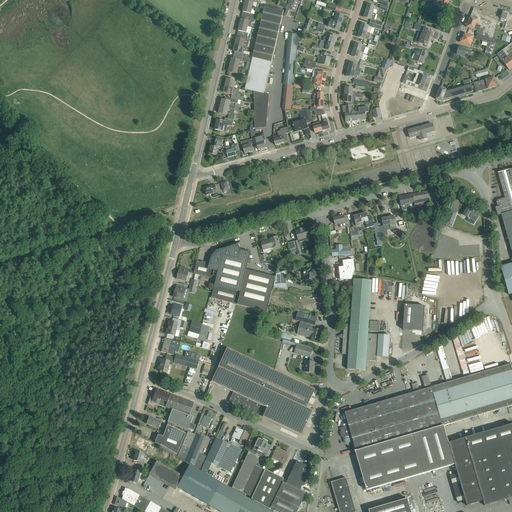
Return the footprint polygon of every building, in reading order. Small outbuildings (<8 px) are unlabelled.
[(290,0),(287,9),(284,16),(289,18),(289,16),(291,11),(296,13),(299,3),(301,4),(302,0),(300,0),(300,2),(295,0),(290,0)] [(426,0),(424,6),(433,10),(435,5),(433,5),(435,0),(426,0)] [(435,0),(433,5),(435,5),(445,9),(449,0),(435,0)] [(366,11),(373,13),(374,10),(377,11),(378,8),(375,7),(368,5),(366,11)] [(252,8),(245,6),(243,12),(242,13),(245,14),(245,16),(251,18),(252,14),(251,14),(252,8)] [(284,11),(265,6),(255,48),(274,52),(284,11)] [(474,8),(470,18),(477,20),(474,29),(478,30),(476,34),(477,34),(476,39),(495,45),(496,40),(492,39),(493,36),(495,32),(496,28),(499,18),(485,12),(483,11),(482,11),(474,8)] [(376,14),(373,13),(366,11),(364,17),(374,20),(376,14)] [(501,11),(499,16),(502,16),(500,20),(500,23),(503,24),(502,28),(504,28),(506,22),(507,22),(509,15),(509,14),(501,11)] [(335,21),(341,23),(344,16),(337,14),(333,13),(332,16),(336,18),(335,21)] [(253,23),(255,21),(255,19),(245,16),(244,19),(241,18),(241,19),(240,25),(251,28),(252,23),(253,23)] [(477,20),(470,18),(466,27),(467,27),(474,30),(474,29),(477,20)] [(339,31),(341,23),(335,21),(331,20),(329,27),(333,28),(333,29),(339,31)] [(416,23),(415,27),(413,26),(413,29),(414,29),(414,30),(419,31),(421,25),(416,23)] [(362,24),(360,30),(367,33),(370,34),(372,27),(369,26),(362,24)] [(248,27),(240,25),(239,31),(238,31),(238,32),(241,33),(240,35),(248,37),(248,33),(246,33),(248,27)] [(437,40),(440,34),(424,29),(421,38),(417,37),(415,43),(419,44),(420,43),(425,45),(426,46),(426,45),(428,46),(431,37),(437,40)] [(367,33),(360,30),(358,37),(365,39),(368,40),(369,37),(366,36),(367,33)] [(287,59),(296,60),(298,34),(289,33),(287,59)] [(474,37),(469,35),(464,33),(462,39),(461,38),(460,42),(470,46),(474,37)] [(324,41),(335,45),(337,37),(331,35),(330,36),(327,34),(326,37),(324,37),(323,41),(324,41)] [(243,47),(245,40),(252,42),(253,38),(248,37),(240,35),(239,39),(237,38),(235,45),(243,47)] [(332,52),(335,45),(324,41),(322,46),(323,46),(322,48),(326,50),(332,52)] [(495,46),(488,43),(487,47),(485,53),(491,56),(495,46)] [(511,68),(511,43),(497,55),(509,71),(511,68)] [(354,50),(364,53),(366,47),(362,46),(356,44),(354,50)] [(234,55),(248,59),(250,53),(245,52),(245,51),(244,51),(244,52),(242,51),(243,47),(235,45),(234,51),(235,52),(234,55)] [(252,59),(251,59),(251,63),(245,90),(253,92),(264,94),(274,52),(255,48),(252,59)] [(474,53),(464,49),(459,48),(457,55),(461,56),(460,58),(464,60),(464,58),(467,59),(468,55),(473,57),(474,53)] [(364,53),(354,50),(352,56),(362,60),(364,53)] [(427,54),(422,52),(418,50),(414,61),(423,64),(427,54)] [(328,54),(318,52),(317,56),(320,56),(318,64),(328,66),(330,59),(327,58),(328,54)] [(230,65),(238,67),(241,68),(242,61),(251,63),(251,59),(248,59),(234,55),(233,59),(232,59),(230,65)] [(284,85),(285,85),(293,85),(296,60),(287,59),(284,85)] [(350,63),(348,70),(360,73),(361,70),(361,69),(359,68),(360,66),(357,65),(350,63)] [(238,67),(230,65),(229,72),(237,74),(238,74),(238,78),(243,79),(245,73),(239,72),(237,72),(238,67)] [(411,68),(410,72),(417,75),(416,79),(426,83),(428,77),(422,75),(424,72),(411,68)] [(360,73),(348,70),(347,76),(353,78),(357,79),(357,76),(359,76),(360,73)] [(502,80),(509,75),(506,70),(499,75),(502,80)] [(316,79),(325,81),(327,73),(321,72),(318,72),(316,79)] [(497,87),(495,82),(494,77),(474,83),(476,92),(497,87)] [(324,88),(325,81),(316,79),(311,78),(310,82),(314,83),(313,86),(318,86),(318,87),(324,88)] [(227,79),(225,86),(233,88),(235,81),(227,79)] [(407,80),(405,84),(418,89),(419,86),(424,88),(426,83),(416,79),(414,83),(407,80)] [(464,85),(454,88),(457,98),(473,93),(469,80),(463,81),(464,85)] [(293,85),(285,85),(284,97),(292,98),(293,85)] [(233,88),(225,86),(224,93),(232,95),(233,88)] [(346,88),(345,95),(356,96),(360,96),(361,94),(357,94),(357,93),(354,92),(352,92),(353,88),(346,88)] [(406,101),(405,107),(416,111),(417,107),(422,108),(427,93),(411,88),(409,94),(405,93),(403,100),(406,101)] [(447,90),(440,88),(436,100),(443,102),(457,98),(454,88),(447,90)] [(234,92),(233,99),(239,100),(242,101),(243,100),(247,101),(248,98),(242,97),(243,94),(234,92)] [(264,94),(253,92),(255,126),(255,128),(262,128),(266,128),(269,95),(264,94)] [(397,106),(399,99),(384,93),(381,100),(397,106)] [(346,102),(346,106),(351,105),(353,105),(354,99),(355,99),(356,96),(353,96),(345,95),(344,102),(346,102)] [(291,110),(292,98),(284,97),(283,109),(291,110)] [(229,105),(230,102),(222,100),(220,107),(235,110),(238,111),(239,107),(229,105)] [(344,114),(345,113),(351,113),(351,111),(352,111),(352,108),(351,108),(351,105),(346,106),(345,106),(343,107),(344,114)] [(235,110),(220,107),(219,113),(227,115),(229,115),(228,119),(234,121),(234,120),(235,121),(236,116),(235,116),(235,114),(234,114),(235,110)] [(359,112),(355,112),(356,121),(366,120),(365,113),(369,112),(368,107),(359,108),(359,112)] [(381,116),(379,108),(373,110),(375,118),(381,116)] [(308,118),(306,110),(299,110),(302,121),(293,123),(296,132),(305,130),(306,136),(311,134),(309,128),(308,128),(305,120),(305,118),(308,118)] [(345,113),(346,122),(356,121),(355,112),(352,112),(352,111),(351,111),(351,113),(345,113)] [(232,127),(234,121),(228,119),(227,122),(225,122),(225,121),(217,120),(215,130),(222,131),(224,126),(228,127),(228,126),(232,127)] [(324,123),(320,124),(322,131),(329,129),(328,123),(326,119),(323,120),(324,123)] [(315,133),(322,131),(320,124),(319,121),(315,122),(316,123),(313,124),(314,127),(313,127),(315,133)] [(432,124),(408,131),(410,138),(419,136),(420,140),(427,138),(426,134),(434,131),(432,124)] [(273,137),(274,140),(275,145),(285,143),(285,142),(288,142),(286,134),(289,133),(288,127),(280,129),(281,131),(277,132),(278,136),(273,137)] [(258,137),(252,139),(253,144),(256,143),(258,150),(266,148),(264,141),(266,141),(264,134),(258,135),(258,137)] [(227,148),(226,149),(227,154),(227,155),(228,155),(229,158),(236,156),(235,152),(240,151),(238,143),(235,135),(232,135),(233,138),(232,138),(233,142),(234,142),(235,144),(231,145),(231,148),(230,148),(229,148),(227,148)] [(217,137),(217,138),(215,147),(212,146),(210,154),(216,155),(219,144),(222,144),(223,143),(225,144),(225,139),(217,137)] [(253,144),(252,139),(246,141),(241,143),(242,148),(243,147),(245,153),(252,151),(251,145),(253,144)] [(511,168),(498,173),(505,198),(497,200),(498,202),(496,202),(497,206),(499,205),(499,207),(496,208),(498,216),(500,215),(501,220),(502,219),(511,253),(511,263),(501,267),(509,295),(511,294),(511,168)] [(229,190),(228,186),(227,181),(221,183),(223,191),(229,190)] [(218,193),(217,191),(215,185),(209,186),(204,188),(205,192),(206,192),(207,196),(213,194),(215,198),(219,197),(218,193)] [(430,203),(429,196),(428,191),(399,197),(401,205),(405,204),(406,208),(407,208),(408,214),(411,213),(411,211),(413,211),(412,207),(430,203)] [(467,207),(464,211),(462,215),(469,218),(469,217),(476,221),(479,215),(473,211),(473,210),(467,207)] [(366,213),(360,215),(364,229),(372,227),(374,226),(373,224),(371,217),(368,218),(366,213)] [(344,216),(333,218),(335,225),(339,224),(340,228),(347,226),(346,224),(349,223),(347,215),(344,216)] [(353,227),(350,228),(351,237),(356,236),(354,232),(364,229),(360,215),(354,217),(355,222),(352,223),(353,227)] [(384,226),(379,227),(379,231),(380,235),(385,234),(384,229),(390,227),(389,225),(396,223),(394,216),(382,219),(384,226)] [(448,217),(446,223),(451,225),(454,219),(448,217)] [(309,231),(309,230),(308,230),(307,228),(296,231),(298,240),(288,243),(290,250),(295,249),(298,255),(301,254),(298,243),(311,239),(308,232),(309,231)] [(280,245),(279,241),(278,237),(273,238),(273,239),(261,242),(264,253),(271,251),(270,249),(273,248),(273,247),(280,245)] [(212,256),(211,256),(209,264),(197,261),(194,274),(216,280),(212,298),(267,312),(273,288),(276,277),(246,270),(251,252),(240,250),(238,244),(217,251),(217,252),(215,253),(214,254),(213,255),(212,256)] [(336,250),(332,250),(332,257),(333,257),(351,255),(351,249),(350,249),(343,249),(342,246),(342,245),(335,246),(336,250)] [(459,275),(486,271),(484,257),(457,261),(459,275)] [(354,259),(343,261),(343,267),(339,267),(340,281),(352,280),(355,271),(354,259)] [(186,281),(188,275),(189,270),(180,268),(179,272),(180,272),(180,273),(179,273),(177,279),(186,281)] [(311,268),(306,269),(303,269),(303,272),(305,273),(306,285),(316,284),(315,277),(314,276),(318,275),(317,270),(311,270),(311,268)] [(276,277),(273,288),(287,289),(287,271),(276,274),(276,277)] [(440,289),(443,274),(429,271),(426,287),(440,289)] [(366,361),(376,362),(378,335),(368,334),(368,331),(369,329),(372,281),(354,280),(351,325),(344,324),(342,354),(347,355),(347,357),(348,357),(347,370),(366,371),(366,361)] [(186,288),(182,287),(177,286),(176,290),(177,290),(177,291),(175,291),(174,297),(183,299),(186,288)] [(182,306),(179,305),(174,304),(173,308),(173,309),(172,309),(171,315),(179,317),(182,306)] [(425,306),(405,305),(403,330),(423,331),(425,306)] [(455,322),(455,308),(442,308),(442,322),(455,322)] [(317,318),(298,312),(296,320),(301,321),(298,334),(319,340),(322,331),(314,328),(317,318)] [(167,329),(166,334),(178,337),(179,332),(176,331),(178,324),(169,321),(168,326),(168,329),(167,329)] [(202,324),(192,321),(187,336),(197,339),(202,324)] [(370,329),(369,329),(368,331),(369,331),(369,332),(380,332),(380,322),(370,321),(370,329)] [(390,335),(378,335),(377,357),(388,358),(390,335)] [(172,340),(169,340),(165,338),(161,352),(169,354),(170,350),(177,351),(178,346),(171,345),(172,340)] [(297,345),(294,353),(305,356),(310,357),(313,349),(308,348),(297,345)] [(227,348),(211,382),(233,392),(229,401),(245,409),(244,410),(247,411),(248,410),(256,414),(260,405),(264,407),(263,409),(267,410),(265,414),(261,413),(260,416),(301,435),(312,411),(306,408),(314,390),(227,348)] [(189,352),(187,359),(199,362),(200,355),(189,352)] [(174,358),(171,357),(166,355),(165,360),(160,359),(159,364),(160,364),(158,371),(160,371),(160,372),(161,372),(166,373),(169,364),(172,365),(174,358)] [(175,355),(173,363),(188,367),(191,368),(196,369),(199,362),(187,359),(178,356),(175,355)] [(314,362),(309,361),(305,361),(305,372),(314,373),(315,368),(313,368),(314,362)] [(202,374),(208,376),(211,366),(205,364),(202,374)] [(511,368),(511,364),(432,387),(444,426),(456,422),(494,411),(511,405),(511,368)] [(341,432),(340,432),(342,437),(343,437),(345,444),(353,441),(356,451),(444,426),(432,387),(431,387),(428,375),(422,377),(425,389),(420,391),(417,383),(412,384),(414,392),(344,412),(348,426),(340,428),(341,432)] [(365,397),(377,392),(375,386),(363,392),(365,397)] [(167,422),(168,422),(175,425),(187,431),(188,431),(188,429),(193,431),(195,426),(190,424),(193,417),(189,416),(194,403),(153,388),(147,404),(154,407),(155,404),(168,409),(165,417),(168,420),(167,422)] [(200,426),(207,429),(211,420),(213,421),(216,415),(212,413),(212,414),(208,412),(206,417),(201,414),(197,425),(199,426),(200,426)] [(157,420),(153,419),(149,417),(146,424),(158,428),(161,422),(157,420)] [(175,425),(168,422),(167,425),(159,436),(160,437),(160,438),(162,439),(159,445),(177,455),(185,434),(174,428),(175,425)] [(511,424),(465,438),(449,443),(455,464),(455,465),(457,471),(457,473),(450,476),(458,503),(466,501),(467,506),(483,501),(485,506),(511,497),(511,424)] [(444,426),(356,451),(367,490),(391,483),(400,480),(407,479),(416,476),(455,465),(455,464),(449,443),(444,426)] [(242,431),(238,429),(236,433),(234,432),(232,437),(240,440),(239,443),(244,445),(249,434),(244,431),(244,432),(242,431)] [(188,431),(177,456),(200,470),(206,456),(199,453),(206,438),(194,433),(194,434),(188,431)] [(139,437),(136,446),(148,450),(149,448),(152,449),(153,446),(146,443),(147,440),(139,437)] [(216,438),(205,461),(230,472),(240,450),(220,440),(216,438)] [(260,443),(258,442),(255,447),(258,448),(255,454),(262,457),(264,453),(266,454),(270,446),(266,444),(268,441),(263,439),(260,443)] [(276,447),(274,452),(271,458),(284,465),(290,453),(287,451),(286,452),(276,447)] [(143,454),(141,453),(136,451),(133,460),(142,463),(144,458),(147,459),(148,456),(144,454),(144,455),(143,454)] [(260,461),(258,460),(259,457),(248,451),(232,488),(251,497),(264,470),(259,468),(261,464),(260,461)] [(150,472),(149,474),(175,489),(183,476),(156,461),(155,463),(154,465),(153,466),(150,472)] [(296,461),(285,484),(299,490),(302,485),(304,485),(308,473),(307,473),(309,467),(296,461)] [(183,477),(177,487),(208,505),(214,495),(221,483),(190,465),(183,477)] [(140,471),(138,471),(133,469),(129,481),(137,484),(140,471)] [(252,497),(251,499),(269,510),(283,479),(264,470),(251,497),(252,497)] [(355,511),(346,478),(334,482),(331,482),(339,511),(355,511)] [(282,482),(270,508),(278,511),(296,511),(305,493),(282,482)] [(271,511),(221,483),(214,495),(208,505),(220,511),(271,511)] [(130,489),(124,488),(122,499),(144,511),(174,511),(173,511),(168,511),(130,490),(130,489)] [(126,503),(117,497),(114,505),(125,508),(126,503)] [(411,511),(408,499),(369,510),(369,511),(411,511)]
